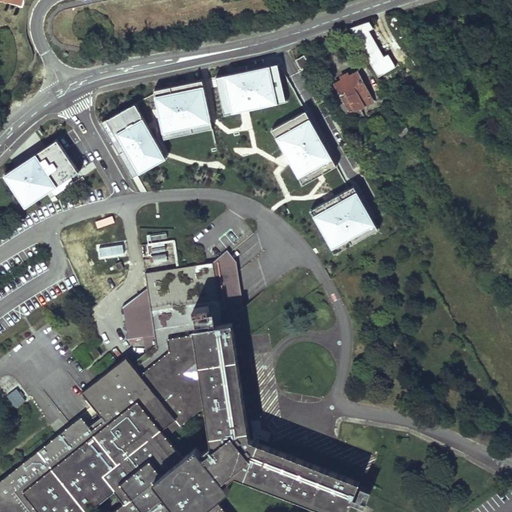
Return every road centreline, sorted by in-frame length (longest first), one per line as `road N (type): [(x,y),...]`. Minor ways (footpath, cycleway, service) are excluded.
road 1 (unclassified): [(392,0),(261,43),(181,58)]
road 2 (unknown): [(335,404),(285,406),(270,394),(266,374),(286,341),(339,342)]
road 3 (unclassified): [(181,58),(105,67),(61,84)]
road 4 (unclassified): [(67,95),(181,58)]
